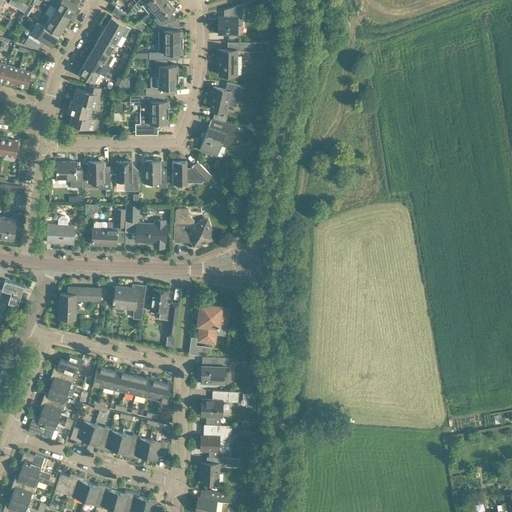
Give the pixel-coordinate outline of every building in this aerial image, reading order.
[(25,4),(19,0),(9,0),(8,2),(24,12),(27,7),(28,5),(25,4)] [(52,0),(50,4),(55,7),(70,16),(76,7),(65,0),(52,0)] [(131,0),(130,0),(127,5),(130,8),(135,3),(131,0)] [(137,0),(143,7),(145,7),(148,4),(152,9),(163,0),(137,0)] [(174,7),(168,0),(163,0),(152,9),(157,14),(154,17),(154,19),(159,25),(165,22),(161,19),(174,7)] [(242,24),(242,4),(224,9),(224,16),(221,16),(221,22),(218,22),(218,33),(238,34),(238,24),(242,24)] [(115,6),(111,13),(122,19),(127,12),(115,6)] [(64,26),(70,16),(55,7),(49,17),(64,26)] [(13,21),(17,14),(11,10),(6,16),(13,21)] [(121,34),(126,25),(111,16),(106,26),(121,34)] [(64,26),(49,17),(43,26),(58,35),(64,26)] [(165,22),(159,25),(159,30),(159,41),(164,41),(182,41),(182,29),(175,30),(175,20),(175,19),(176,19),(176,18),(165,22)] [(58,35),(43,26),(37,22),(23,44),(37,49),(46,42),(52,46),(58,35)] [(115,44),(121,34),(106,26),(100,35),(115,44)] [(115,44),(100,35),(95,44),(110,53),(115,44)] [(156,52),(149,51),(149,59),(155,59),(159,59),(160,59),(172,59),(172,53),(182,53),(182,41),(164,41),(159,41),(159,49),(156,52)] [(254,42),(239,42),(239,51),(254,51),(254,42)] [(114,56),(110,53),(95,44),(89,54),(109,65),(114,56)] [(237,50),(227,49),(217,49),(217,59),(219,59),(219,74),(236,75),(237,50)] [(110,66),(109,65),(89,54),(84,63),(99,72),(105,75),(110,66)] [(159,65),(159,59),(155,59),(155,65),(159,65),(159,76),(178,76),(178,64),(159,65)] [(105,75),(99,72),(84,63),(78,73),(93,82),(94,81),(98,84),(101,82),(105,75)] [(15,84),(20,68),(8,65),(4,81),(15,84)] [(31,71),(20,68),(15,84),(27,87),(31,71)] [(178,76),(159,76),(150,76),(150,86),(145,87),(145,94),(157,94),(167,94),(167,88),(178,88),(178,76)] [(212,100),(210,109),(224,112),(226,104),(228,104),(236,106),(239,92),(241,85),(227,82),(225,89),(213,86),(211,95),(214,95),(212,100)] [(71,99),(69,105),(91,111),(93,105),(96,106),(101,88),(89,84),(87,90),(76,87),(73,99),(71,99)] [(157,100),(157,94),(145,94),(130,94),(130,104),(140,104),(140,112),(168,111),(168,100),(157,100)] [(90,117),(91,111),(69,105),(68,112),(72,113),(72,116),(69,116),(68,123),(72,124),(69,134),(77,134),(79,126),(93,130),(96,119),(90,117)] [(168,123),(168,111),(140,112),(140,123),(135,123),(135,134),(158,134),(157,126),(161,126),(161,123),(168,123)] [(208,125),(200,149),(210,153),(211,151),(217,153),(220,145),(227,147),(231,136),(234,137),(238,125),(223,121),(220,130),(208,125)] [(18,141),(6,139),(4,154),(16,157),(18,141)] [(76,161),(56,161),(56,178),(68,178),(68,181),(71,181),(71,187),(82,187),(82,170),(76,170),(76,161)] [(104,161),(88,161),(88,182),(98,182),(98,189),(110,189),(110,176),(104,176),(104,161)] [(132,161),(116,161),(116,181),(124,181),(124,190),(138,190),(138,170),(133,170),(132,169),(132,161)] [(144,182),(155,182),(155,187),(166,187),(166,174),(160,174),(160,161),(144,161),(144,182)] [(172,179),(171,181),(172,182),(172,183),(173,183),(178,187),(181,183),(187,183),(187,182),(201,182),(204,179),(206,181),(212,175),(200,163),(197,161),(193,165),(191,166),(192,167),(191,168),(187,168),(187,161),(172,161),(172,179)] [(25,187),(8,185),(7,192),(24,194),(25,187)] [(88,193),(88,202),(99,202),(98,192),(88,193)] [(127,205),(126,219),(138,220),(139,206),(127,205)] [(175,211),(175,223),(174,223),(174,241),(198,241),(198,244),(213,239),(210,231),(212,231),(207,218),(199,220),(200,224),(194,226),(194,224),(196,222),(188,213),(188,208),(178,207),(177,208),(176,208),(176,209),(175,211)] [(12,218),(3,216),(1,236),(13,238),(16,222),(20,223),(21,213),(14,212),(12,213),(12,218)] [(58,218),(58,224),(47,223),(46,242),(73,243),(74,225),(68,224),(68,219),(65,215),(62,215),(58,218)] [(137,223),(136,241),(150,241),(150,240),(154,240),(154,246),(164,247),(164,242),(165,242),(166,224),(165,224),(165,220),(155,220),(155,224),(137,223)] [(92,227),(92,244),(116,245),(117,228),(92,227)] [(0,292),(1,293),(2,289),(11,292),(7,301),(17,305),(24,286),(5,279),(4,281),(0,279),(0,292)] [(144,302),(145,295),(146,285),(137,284),(137,289),(132,288),(132,287),(116,285),(114,298),(113,298),(112,301),(113,301),(113,306),(115,306),(115,308),(115,310),(117,311),(121,312),(124,311),(124,310),(125,307),(134,308),(133,317),(142,318),(144,302)] [(77,308),(77,299),(100,300),(101,288),(86,287),(86,288),(87,288),(87,290),(81,290),(81,287),(68,287),(68,293),(60,292),(60,302),(62,302),(62,307),(60,307),(59,317),(74,317),(75,308),(77,308)] [(145,295),(144,302),(151,303),(150,309),(160,310),(159,318),(169,319),(167,336),(166,341),(166,347),(173,348),(179,303),(171,302),(171,304),(167,303),(168,290),(153,288),(152,296),(145,295)] [(201,304),(199,323),(201,324),(199,339),(208,341),(209,334),(215,335),(215,332),(224,333),(225,325),(227,325),(229,310),(221,309),(221,306),(201,304)] [(202,345),(201,353),(210,354),(211,346),(202,345)] [(55,364),(51,375),(62,379),(64,372),(73,375),(74,375),(77,365),(80,366),(83,359),(69,354),(66,361),(60,359),(58,365),(55,364)] [(202,364),(201,382),(225,383),(229,383),(231,382),(231,373),(230,371),(225,371),(225,366),(228,366),(229,357),(210,356),(210,365),(202,364)] [(103,387),(108,369),(101,367),(102,365),(97,364),(93,384),(103,387)] [(114,389),(119,369),(115,368),(114,370),(108,369),(103,387),(114,389)] [(114,389),(124,392),(129,374),(122,372),(123,370),(119,369),(114,389)] [(75,375),(74,375),(73,375),(64,372),(62,379),(51,375),(50,378),(53,379),(50,386),(67,392),(72,394),(76,384),(73,383),(75,375)] [(129,374),(124,392),(135,394),(139,376),(129,374)] [(145,397),(150,377),(146,376),(146,378),(139,376),(135,394),(145,397)] [(156,399),(160,381),(154,380),(154,378),(150,377),(145,397),(156,399)] [(167,383),(160,381),(156,399),(167,402),(172,382),(167,381),(167,383)] [(64,402),(67,392),(50,386),(48,393),(45,391),(41,402),(52,406),(55,399),(64,402)] [(222,400),(223,400),(238,401),(238,391),(228,391),(212,390),(212,399),(205,399),(205,401),(204,402),(202,402),(201,413),(204,416),(221,416),(221,414),(223,413),(224,412),(224,410),(223,409),(222,408),(222,400)] [(66,403),(64,402),(55,399),(52,406),(41,402),(40,405),(43,407),(41,413),(58,419),(61,409),(63,410),(66,403)] [(148,408),(160,410),(161,404),(149,402),(148,408)] [(54,430),(58,419),(41,413),(39,420),(33,418),(28,430),(40,434),(41,433),(42,433),(42,435),(54,439),(57,431),(54,430)] [(88,441),(94,424),(84,420),(81,429),(74,426),(70,438),(81,441),(82,438),(88,441)] [(101,449),(109,427),(105,425),(104,427),(94,424),(88,441),(95,443),(94,446),(101,449)] [(243,425),(231,425),(204,424),(203,438),(200,438),(200,450),(223,451),(226,448),(227,442),(224,438),(231,433),(231,431),(243,432),(243,425)] [(117,450),(122,432),(112,430),(112,428),(109,427),(101,449),(109,451),(110,448),(117,450)] [(131,457),(136,434),(132,433),(132,435),(122,432),(117,450),(124,452),(123,455),(131,457)] [(148,457),(152,440),(139,437),(140,435),(136,434),(131,457),(139,459),(139,455),(148,457)] [(160,441),(152,440),(148,457),(157,459),(158,454),(165,455),(168,441),(160,439),(160,441)] [(43,471),(48,457),(36,453),(35,455),(24,451),(20,462),(23,463),(21,469),(54,481),(56,477),(50,474),(50,473),(43,471)] [(238,458),(226,457),(206,456),(206,462),(201,462),(200,482),(218,483),(219,466),(226,466),(238,466),(238,458)] [(54,481),(21,469),(19,476),(15,475),(14,478),(25,482),(23,489),(32,492),(32,493),(33,493),(36,486),(34,485),(36,480),(53,486),(54,481)] [(70,497),(77,475),(70,473),(69,476),(60,473),(55,490),(67,494),(66,496),(70,497)] [(84,500),(90,483),(83,480),(84,477),(77,475),(70,497),(73,498),(74,496),(84,500)] [(25,482),(14,478),(10,489),(13,490),(11,496),(28,502),(31,503),(33,498),(30,496),(32,493),(32,492),(23,489),(25,482)] [(98,506),(104,484),(97,482),(96,485),(90,483),(84,500),(94,503),(93,505),(98,506)] [(113,508),(117,491),(110,489),(111,486),(104,484),(98,506),(102,507),(103,506),(113,508)] [(198,496),(194,511),(220,511),(223,501),(232,502),(232,499),(236,499),(237,492),(202,488),(200,497),(198,496)] [(127,511),(132,491),(125,490),(124,493),(117,491),(113,508),(123,511),(122,511),(127,511)] [(141,511),(144,497),(139,496),(139,493),(132,491),(127,511),(141,511)] [(26,507),(28,502),(11,496),(9,503),(6,502),(4,505),(15,509),(14,511),(30,511),(31,511),(28,508),(26,507)] [(156,499),(144,497),(141,511),(161,511),(162,506),(155,504),(156,499)]
